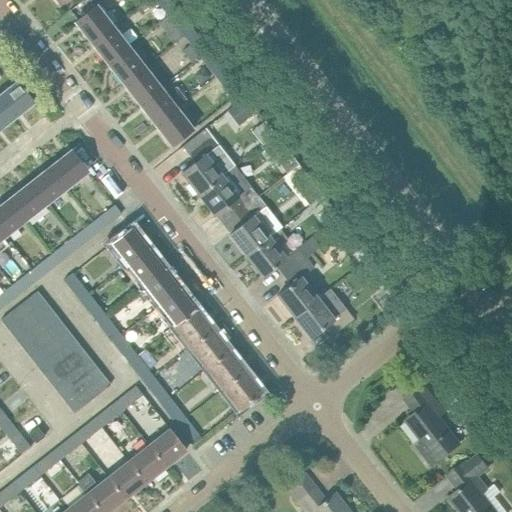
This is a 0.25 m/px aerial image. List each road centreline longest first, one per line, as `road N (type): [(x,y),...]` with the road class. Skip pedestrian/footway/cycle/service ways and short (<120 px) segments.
road 1 (residential): [(314,406),(0,4)]
road 2 (tertiary): [(467,284),(257,0)]
road 3 (residential): [(314,406),(467,284)]
road 4 (residential): [(183,511),(314,406)]
road 5 (residential): [(397,511),(314,406)]
